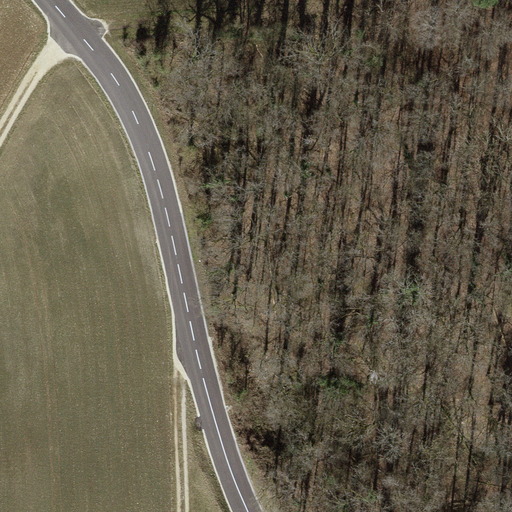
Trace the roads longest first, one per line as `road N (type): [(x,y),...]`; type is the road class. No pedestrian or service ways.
road 1 (tertiary): [(250,511),(223,439),(152,152),(118,79),(53,0)]
road 2 (track): [(82,33),(274,9),(350,20),(476,91),(511,127)]
road 3 (track): [(179,511),(190,305)]
road 4 (track): [(68,18),(0,140)]
